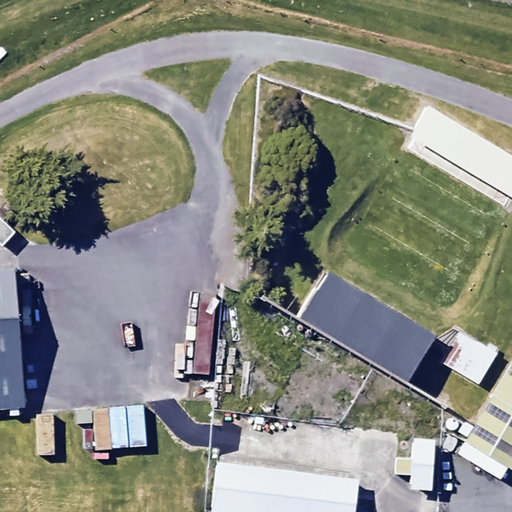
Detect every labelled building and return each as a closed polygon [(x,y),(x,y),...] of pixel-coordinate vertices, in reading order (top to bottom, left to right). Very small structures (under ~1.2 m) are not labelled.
[(511,160),(428,110),(409,142),(511,203),(511,160)] [(0,226),(0,252),(1,253),(14,240),(0,226)] [(0,413),(25,412),(16,276),(0,277),(0,413)] [(409,391),(439,344),(329,277),(300,325),(409,391)] [(201,298),(191,298),(184,381),(191,381),(191,379),(208,381),(209,378),(214,378),(221,295),(201,293),(201,298)] [(460,334),(440,365),(479,389),(498,357),(460,334)] [(511,370),(459,458),(500,484),(507,473),(511,475),(511,474),(511,370)] [(151,411),(132,412),(135,454),(153,453),(151,411)] [(125,415),(91,416),(92,455),(126,454),(125,415)] [(52,418),(35,419),(36,460),(53,460),(52,418)] [(433,471),(434,446),(413,446),(412,463),(396,463),(395,481),(410,481),(410,497),(432,498),(432,478),(436,478),(436,471),(433,471)] [(211,511),(355,511),(359,485),(217,467),(211,511)]
